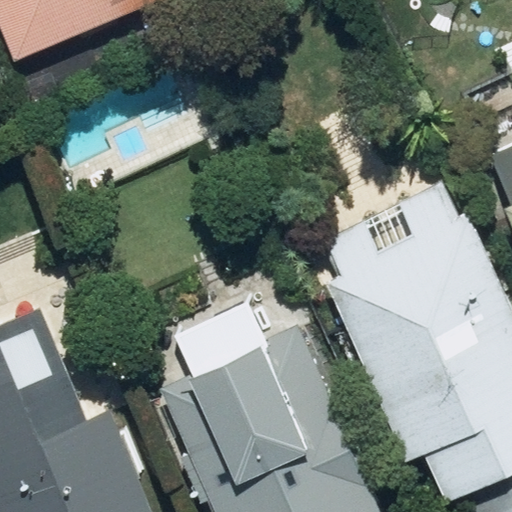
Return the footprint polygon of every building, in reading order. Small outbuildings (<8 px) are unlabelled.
[(0,0),(0,6),(22,60),(169,0),(0,0)] [(226,124),(192,54),(53,122),(87,191),(226,124)] [(511,149),(495,158),(511,192),(511,149)] [(330,273),(409,452),(433,441),(453,488),(472,480),(485,511),(511,511),(511,282),(476,200),(466,205),(455,179),(330,235),(344,267),(330,273)] [(178,331),(194,365),(166,377),(226,511),(394,511),(304,314),(271,330),(255,296),(178,331)] [(0,502),(3,511),(161,511),(118,400),(92,410),(52,306),(0,326),(0,502)]
